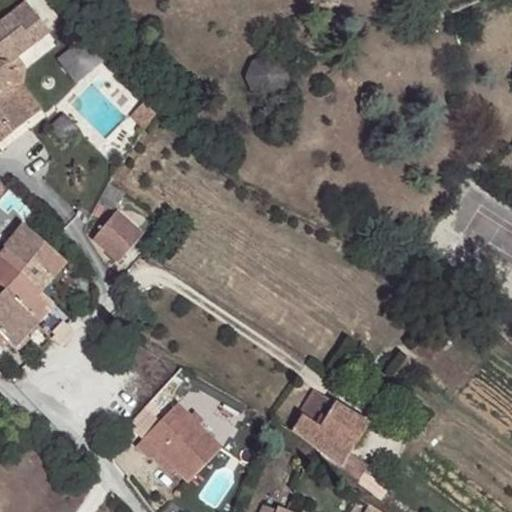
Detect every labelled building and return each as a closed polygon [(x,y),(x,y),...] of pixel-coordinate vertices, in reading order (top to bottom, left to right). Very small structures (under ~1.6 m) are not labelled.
[(15,134),(34,119),(13,95),(4,93),(6,87),(9,87),(12,87),(14,86),(15,84),(16,82),(16,79),(15,77),(13,75),(11,75),(7,74),(8,68),(11,65),(19,60),(34,47),(28,39),(44,28),(26,4),(0,24),(0,124),(3,125),(8,125),(15,134)] [(49,35),(44,28),(28,39),(34,47),(49,35)] [(13,95),(34,119),(42,112),(22,87),(25,69),(19,60),(11,65),(8,68),(7,74),(11,75),(13,75),(15,77),(16,79),(16,82),(15,84),(14,86),(12,87),(9,87),(6,87),(4,93),(13,95)] [(153,107),(147,100),(132,112),(138,118),(153,107)] [(153,107),(138,118),(144,126),(154,108),(153,107)] [(0,146),(15,134),(8,125),(3,125),(0,124),(0,146)] [(104,202),(108,204),(115,210),(126,193),(113,184),(104,202)] [(104,202),(96,215),(100,218),(108,204),(104,202)] [(119,216),(96,242),(108,252),(121,264),(144,238),(119,216)] [(3,256),(22,275),(34,264),(54,283),(69,267),(27,228),(3,256)] [(0,260),(0,284),(7,291),(22,275),(3,256),(0,260)] [(22,275),(43,295),(54,283),(34,264),(22,275)] [(7,291),(40,326),(51,313),(39,299),(43,295),(22,275),(7,291)] [(10,344),(16,351),(40,326),(7,291),(0,298),(0,331),(3,335),(10,344)] [(466,318),(447,306),(437,321),(456,334),(466,318)] [(0,353),(10,344),(3,335),(0,331),(0,353)] [(294,434),(360,481),(369,468),(352,456),(370,425),(319,392),(294,434)] [(176,471),(188,483),(222,449),(199,427),(190,417),(178,405),(137,447),(150,460),(152,459),(158,453),(176,471)] [(194,413),(190,417),(199,427),(203,423),(194,413)] [(176,471),(158,453),(152,459),(170,476),(176,471)] [(372,489),(377,480),(366,473),(360,481),(372,489)]
